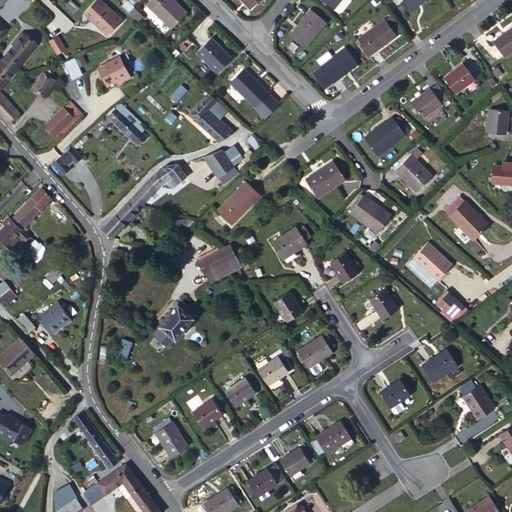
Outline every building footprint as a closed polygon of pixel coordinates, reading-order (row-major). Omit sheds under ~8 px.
[(104,0),(96,0),(84,14),(106,35),(122,16),(104,0)] [(134,7),(126,0),(122,5),(129,13),(134,7)] [(168,0),(151,0),(144,8),(168,31),(183,16),(168,0)] [(234,0),(249,15),(264,0),(234,0)] [(316,0),(315,1),(334,15),(335,13),(342,18),(351,6),(344,1),(345,0),(316,0)] [(434,4),(431,0),(414,0),(407,7),(413,16),(424,7),(426,10),(434,4)] [(143,16),(134,7),(129,13),(137,22),(143,16)] [(396,36),(403,31),(390,13),(383,20),(396,36)] [(306,14),(286,42),(304,56),(324,28),(306,14)] [(0,15),(0,34),(0,35),(9,24),(0,15)] [(371,58),(396,36),(383,20),(356,41),(371,58)] [(15,44),(2,59),(13,70),(36,42),(24,32),(19,39),(17,37),(13,42),(15,44)] [(209,38),(193,54),(213,75),(229,59),(209,38)] [(65,54),(59,40),(50,44),(57,58),(65,54)] [(511,64),(511,62),(511,41),(500,50),(511,64)] [(342,47),(318,67),(319,68),(311,74),(317,81),(324,75),(331,84),(332,85),(356,65),(342,47)] [(2,59),(0,62),(0,64),(10,73),(13,70),(2,59)] [(119,60),(96,73),(106,91),(116,86),(129,78),(119,60)] [(10,73),(0,64),(0,85),(6,79),(8,81),(13,76),(10,73)] [(226,84),(261,119),(275,107),(263,95),(264,95),(240,71),(226,84)] [(470,72),(452,87),(463,102),(482,87),(470,72)] [(324,75),(317,81),(324,90),(331,84),(324,75)] [(129,78),(116,86),(117,88),(131,80),(129,78)] [(33,82),(25,94),(38,101),(45,88),(33,82)] [(177,103),(187,90),(181,85),(171,98),(177,103)] [(0,108),(10,117),(17,110),(0,94),(0,108)] [(229,113),(212,97),(194,110),(219,145),(233,135),(221,118),(229,113)] [(438,99),(421,112),(432,128),(450,114),(438,99)] [(144,129),(124,104),(109,115),(140,152),(149,145),(139,133),(144,129)] [(78,122),(65,108),(61,111),(70,122),(57,133),(60,137),(78,122)] [(70,122),(61,111),(48,123),(57,133),(70,122)] [(511,120),(498,118),(496,141),(511,143),(511,120)] [(363,141),(376,160),(410,137),(400,120),(393,125),(391,122),(363,141)] [(86,156),(76,144),(59,160),(69,171),(75,165),(73,162),(78,157),(81,160),(86,156)] [(222,152),(204,161),(223,187),(238,175),(222,152)] [(411,155),(389,179),(411,200),(427,182),(410,166),(416,159),(411,155)] [(329,163),(303,180),(316,199),(342,182),(329,163)] [(502,174),(500,192),(511,193),(511,171),(510,171),(510,174),(502,174)] [(169,177),(157,185),(163,193),(171,188),(175,196),(184,190),(181,175),(169,177)] [(249,178),(221,207),(235,222),(264,193),(249,178)] [(137,203),(144,211),(163,193),(157,185),(137,203)] [(44,189),(16,220),(26,229),(54,197),(44,189)] [(26,229),(30,233),(58,202),(54,197),(26,229)] [(348,214),(352,217),(366,200),(362,197),(348,214)] [(366,200),(352,217),(378,238),(392,220),(366,200)] [(107,229),(115,237),(144,211),(137,203),(107,229)] [(464,211),(448,226),(471,250),(487,236),(464,211)] [(10,214),(2,222),(7,227),(11,223),(21,234),(26,229),(16,220),(10,214)] [(302,222),(277,239),(288,255),(313,237),(302,222)] [(26,229),(21,234),(18,238),(25,244),(33,235),(30,233),(26,229)] [(18,238),(10,230),(3,237),(11,245),(18,238)] [(232,239),(217,249),(223,253),(234,248),(232,239)] [(49,249),(43,244),(42,245),(37,250),(39,253),(34,258),(39,263),(45,258),(49,249)] [(203,259),(204,261),(206,261),(215,257),(217,261),(237,252),(234,248),(223,253),(217,249),(203,259)] [(430,248),(416,264),(441,286),(455,271),(430,248)] [(245,263),(237,252),(217,261),(215,257),(206,261),(204,261),(209,271),(211,270),(216,280),(245,263)] [(343,252),(328,263),(341,283),(356,272),(343,252)] [(62,261),(48,273),(55,281),(69,269),(62,261)] [(0,286),(0,296),(11,308),(22,299),(6,281),(0,286)] [(293,286),(277,296),(290,317),(307,308),(293,286)] [(384,290),(369,300),(380,319),(396,309),(384,290)] [(435,307),(455,324),(468,309),(449,291),(435,307)] [(62,302),(44,317),(60,336),(77,320),(62,302)] [(188,303),(184,308),(196,320),(201,315),(188,303)] [(176,341),(179,343),(198,322),(196,320),(184,308),(182,306),(162,326),(163,327),(176,341)] [(24,323),(36,337),(42,332),(30,318),(24,323)] [(170,346),(176,341),(163,327),(157,332),(157,336),(167,346),(170,346)] [(322,332),(297,347),(307,364),(308,362),(316,357),(331,347),(322,332)] [(23,365),(35,354),(21,337),(0,355),(0,361),(10,372),(21,362),(23,365)] [(446,346),(420,362),(431,378),(456,362),(446,346)] [(321,364),(316,357),(308,362),(312,369),(315,370),(320,367),(321,364)] [(282,360),(262,373),(272,387),(292,374),(282,360)] [(401,374),(396,377),(407,392),(411,389),(401,374)] [(396,377),(377,390),(386,405),(387,405),(390,410),(393,411),(401,406),(396,399),(407,392),(396,377)] [(248,381),(228,394),(238,411),(260,398),(248,381)] [(481,382),(462,395),(476,417),(495,404),(481,382)] [(215,403),(195,416),(206,433),(226,420),(215,403)] [(17,444),(23,448),(27,447),(34,434),(26,429),(26,428),(9,418),(8,420),(1,416),(0,418),(0,432),(0,433),(0,432),(0,435),(16,445),(17,444)] [(86,418),(76,425),(108,467),(118,460),(86,418)] [(340,421),(315,437),(324,452),(350,436),(340,421)] [(511,426),(499,435),(510,454),(511,452),(511,426)] [(175,427),(155,440),(169,464),(191,451),(175,427)] [(400,429),(393,434),(397,441),(404,436),(400,429)] [(305,445),(301,448),(310,462),(315,459),(305,445)] [(310,462),(301,448),(282,461),(291,475),(310,462)] [(134,498),(128,503),(133,511),(145,511),(155,506),(124,466),(97,482),(101,490),(118,477),(134,498)] [(274,468),(268,471),(276,483),(281,480),(274,468)] [(268,470),(248,483),(257,496),(258,496),(261,500),(269,495),(266,491),(276,484),(276,483),(268,471),(268,470)] [(0,482),(0,507),(1,508),(12,488),(5,484),(4,485),(0,482)] [(101,490),(97,482),(81,491),(86,501),(101,490)] [(198,499),(208,494),(205,487),(195,492),(198,499)] [(226,487),(201,503),(207,511),(223,511),(237,503),(226,487)] [(487,494),(460,511),(496,511),(498,511),(487,494)] [(74,496),(57,510),(56,511),(73,511),(80,507),(74,496)]
